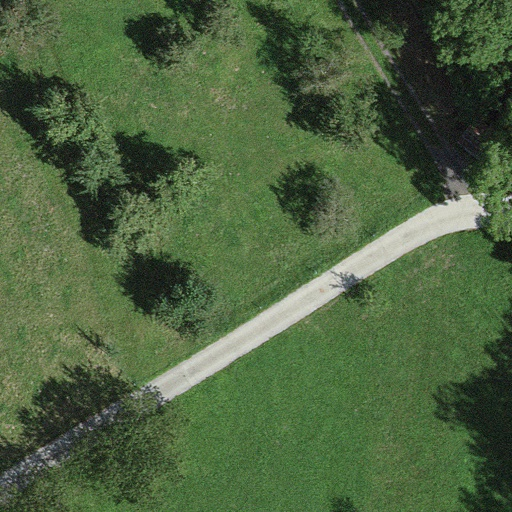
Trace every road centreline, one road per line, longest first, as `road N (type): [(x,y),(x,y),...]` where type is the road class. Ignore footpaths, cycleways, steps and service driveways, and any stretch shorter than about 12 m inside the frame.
road 1 (track): [(0,493),(444,216),(511,213)]
road 2 (track): [(467,210),(353,0)]
